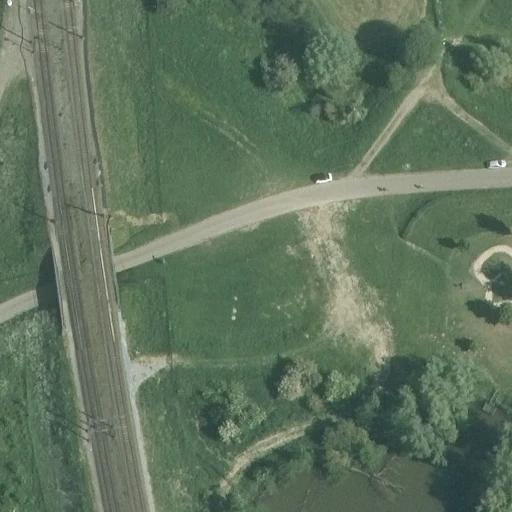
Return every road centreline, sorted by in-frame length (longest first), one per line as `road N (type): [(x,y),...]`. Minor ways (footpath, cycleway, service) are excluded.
road 1 (unclassified): [(511,177),(346,189),(116,268)]
road 2 (unclassified): [(0,320),(53,288),(116,268)]
